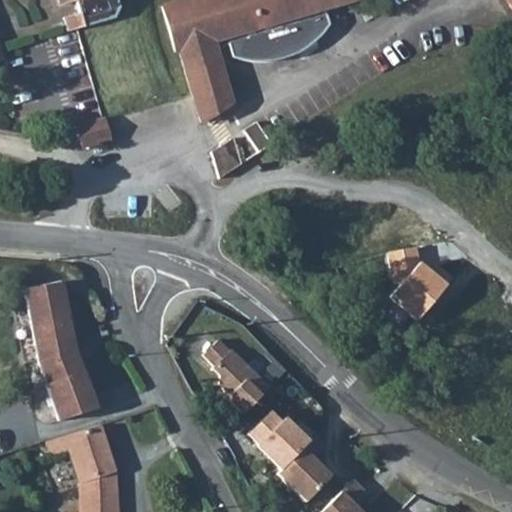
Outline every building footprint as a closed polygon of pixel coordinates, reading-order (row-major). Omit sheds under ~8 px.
[(0,0),(0,61),(2,60),(0,54),(0,0),(51,0),(54,6),(73,0),(0,0)] [(114,14),(111,0),(73,0),(82,29),(110,20),(114,14)] [(199,0),(162,13),(175,56),(179,55),(200,124),(227,108),(209,50),(223,46),(227,59),(233,61),(240,63),(248,65),(255,66),(263,66),(269,65),(276,64),(282,62),(291,59),(302,53),(309,47),(314,42),(319,36),(322,32),(324,28),(319,11),(352,0),(199,0)] [(511,0),(501,0),(511,15),(511,0)] [(101,122),(75,131),(82,152),(85,151),(107,143),(101,122)] [(230,147),(210,157),(218,179),(231,171),(238,168),(230,147)] [(387,298),(414,323),(445,284),(416,262),(416,247),(384,253),(392,287),(387,298)] [(35,370),(24,373),(28,388),(41,384),(52,417),(90,413),(70,348),(55,280),(19,287),(23,308),(35,370)] [(211,345),(196,361),(208,372),(206,373),(213,381),(213,391),(223,401),(220,403),(236,419),(262,393),(224,355),(222,357),(211,345)] [(263,417),(242,438),(252,448),(250,450),(275,474),(302,447),(277,423),(274,427),(263,417)] [(76,511),(113,511),(112,473),(94,425),(61,434),(77,488),(76,511)] [(271,478),(271,479),(299,507),(325,481),(307,465),(320,452),(308,440),(302,447),(275,474),(271,478)] [(319,459),(332,475),(344,466),(330,450),(319,459)] [(359,495),(347,483),(319,511),(350,511),(346,508),(359,495)]
